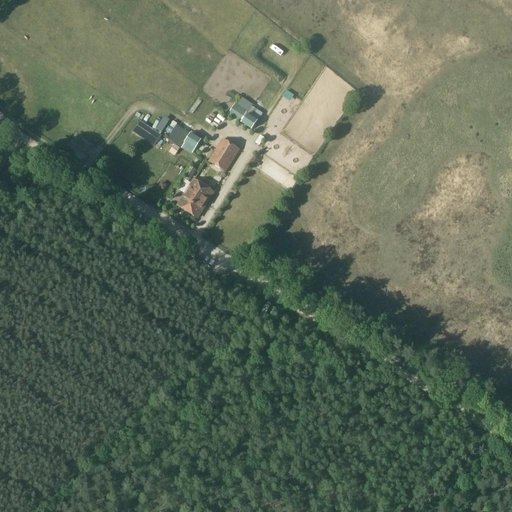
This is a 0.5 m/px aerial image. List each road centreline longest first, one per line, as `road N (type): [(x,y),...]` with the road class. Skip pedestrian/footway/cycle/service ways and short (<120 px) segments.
road 1 (unclassified): [(15,132),(511,442)]
road 2 (unknown): [(488,427),(403,511)]
